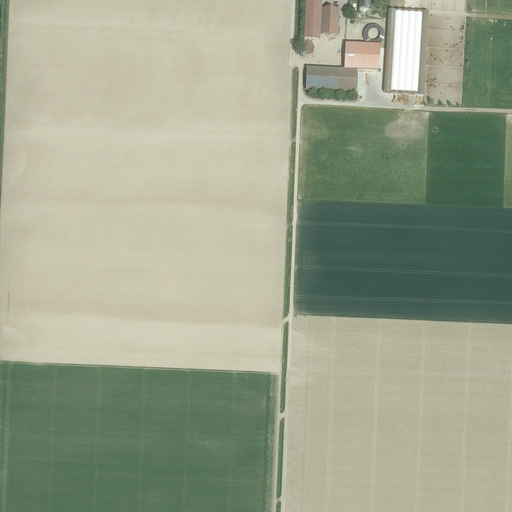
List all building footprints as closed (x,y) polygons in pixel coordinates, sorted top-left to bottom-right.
[(339,10),(321,9),(321,0),(305,0),(305,17),(304,39),(320,39),(320,35),(338,36),(339,10)] [(359,9),(371,10),(372,1),(359,1),(359,9)] [(424,95),(428,14),(388,12),(383,93),(424,95)] [(310,45),(306,56),(309,58),(314,46),(310,45)] [(378,72),(379,47),(345,46),(344,68),(344,70),(378,72)] [(339,71),(307,70),(307,91),(355,93),(356,72),(344,71),(344,68),(339,68),(339,71)]
